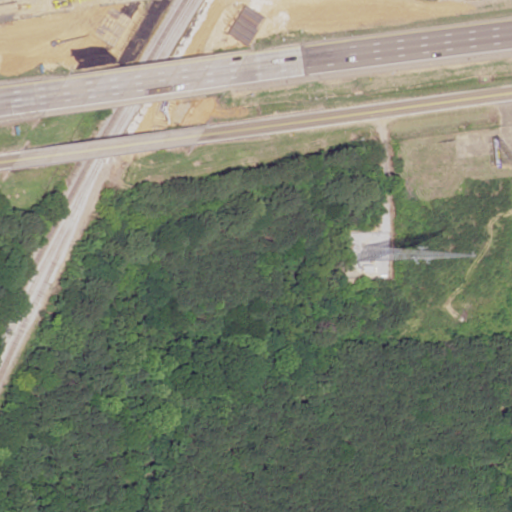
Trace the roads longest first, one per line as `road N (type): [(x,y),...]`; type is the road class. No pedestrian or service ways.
road 1 (tertiary): [(193,137),(511,93)]
road 2 (motorway): [(230,73),(511,37)]
road 3 (motorway): [(36,98),(230,73)]
road 4 (tertiary): [(9,162),(193,137)]
